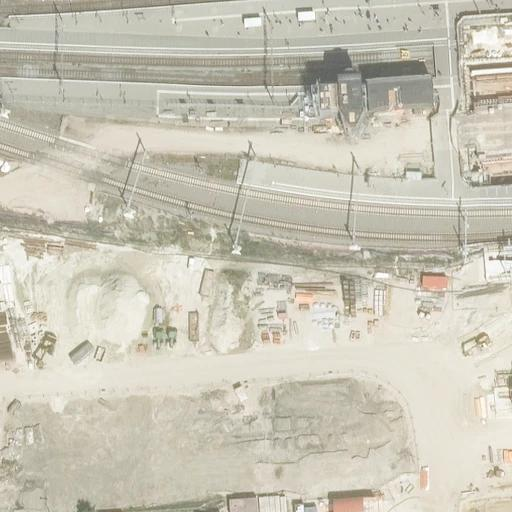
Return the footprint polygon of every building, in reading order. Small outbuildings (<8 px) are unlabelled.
[(437,0),(439,20),(494,16),(492,0),(437,0)] [(511,0),(492,0),(494,16),(511,14),(511,0)] [(511,79),(472,82),(473,91),(474,104),(511,100),(511,163),(478,166),(480,176),(481,195),(511,192),(511,255),(485,257),(486,267),(486,280),(511,278),(511,392),(495,394),(495,397),(496,412),(496,416),(511,415),(511,79)] [(310,283),(312,305),(511,290),(511,244),(309,259),(310,283)] [(342,347),(342,320),(290,320),(290,347),(342,347)] [(511,425),(511,381),(314,395),(317,439),(511,425)] [(393,511),(393,500),(334,505),(334,511),(393,511)] [(256,511),(256,502),(229,504),(229,511),(256,511)]
